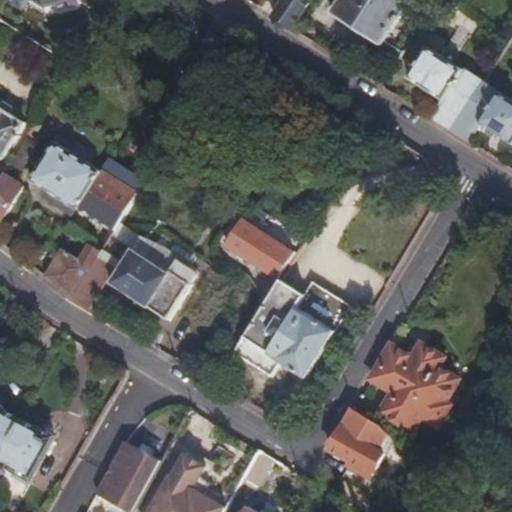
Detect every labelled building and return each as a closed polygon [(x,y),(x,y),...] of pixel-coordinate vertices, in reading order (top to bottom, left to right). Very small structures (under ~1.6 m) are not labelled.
[(290,29),(311,0),(284,0),(271,17),(290,29)] [(380,45),(407,3),(402,0),(337,0),(329,12),(380,45)] [(449,131),(482,81),(429,46),(408,77),(442,100),(430,119),(449,131)] [(511,100),(482,81),(449,131),(471,145),(484,127),(511,145),(511,100)] [(0,160),(2,162),(25,126),(0,110),(0,160)] [(14,183),(37,146),(26,139),(3,176),(14,183)] [(115,235),(147,186),(112,163),(105,174),(59,144),(34,180),(49,189),(44,200),(72,218),(78,209),(115,235)] [(150,181),(163,161),(155,156),(142,176),(150,181)] [(214,184),(192,166),(181,180),(203,198),(214,184)] [(0,220),(4,223),(25,189),(14,183),(3,176),(0,179),(0,220)] [(279,282),(296,255),(242,220),(225,246),(279,282)] [(198,259),(164,236),(158,245),(144,239),(135,252),(173,277),(181,265),(190,271),(198,259)] [(124,270),(135,252),(113,237),(102,255),(109,260),(124,270)] [(72,300),(102,255),(90,247),(80,262),(63,251),(44,279),(72,300)] [(170,323),(200,278),(190,271),(181,265),(173,277),(135,252),(124,270),(113,286),(170,323)] [(89,310),(108,282),(98,276),(109,260),(102,255),(72,300),(89,310)] [(334,334),(296,311),(304,298),(279,282),(245,337),(264,349),(253,366),(272,379),(280,365),(305,381),(334,334)] [(157,351),(165,338),(136,321),(128,334),(150,346),(157,351)] [(253,366),(264,349),(245,337),(234,354),(253,366)] [(462,382),(441,371),(447,360),(422,346),(415,359),(393,346),(372,381),(394,394),(381,415),(414,435),(424,418),(441,428),(454,407),(449,404),(462,382)] [(0,460),(22,422),(0,409),(0,460)] [(370,481),(394,440),(382,427),(355,411),(330,451),(350,464),(347,468),(370,481)] [(49,450),(54,440),(22,422),(0,460),(0,465),(14,473),(11,479),(28,488),(34,475),(49,450)] [(124,511),(134,511),(161,465),(125,445),(96,496),(124,511)] [(48,483),(63,458),(49,450),(34,475),(48,483)] [(260,492),(276,464),(260,453),(236,495),(247,502),(253,495),(256,492),(258,491),(260,492)] [(226,511),(227,511),(203,498),(206,492),(196,487),(201,478),(206,469),(184,457),(173,479),(170,478),(149,511),(226,511)] [(468,497),(481,473),(468,465),(465,471),(450,463),(440,482),(455,490),(468,497)] [(447,506),(455,490),(440,482),(426,474),(417,489),(447,506)] [(206,492),(211,484),(201,478),(196,487),(206,492)]
